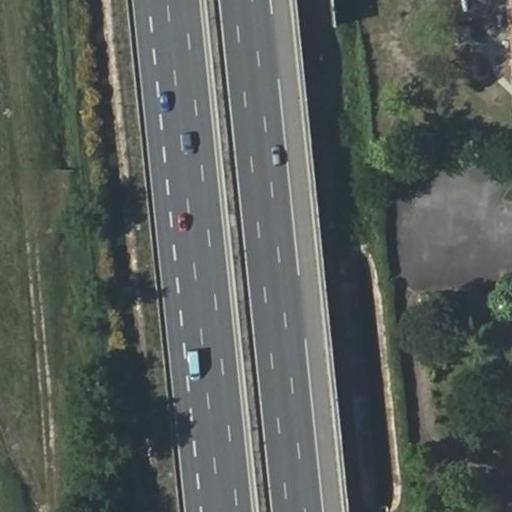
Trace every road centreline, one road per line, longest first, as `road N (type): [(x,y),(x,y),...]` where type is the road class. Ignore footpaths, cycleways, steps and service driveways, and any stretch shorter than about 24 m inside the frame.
road 1 (motorway): [(310,511),(257,0)]
road 2 (motorway): [(167,0),(220,511)]
